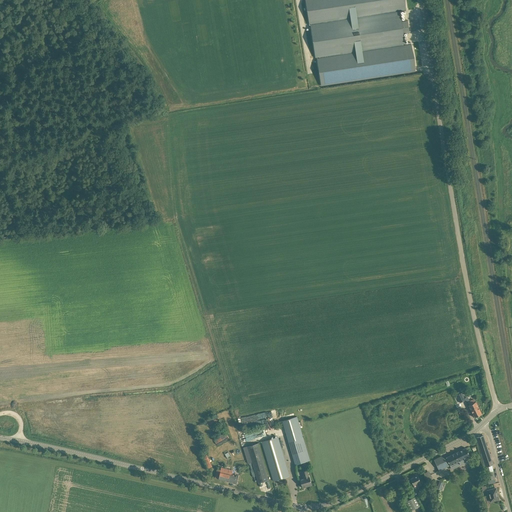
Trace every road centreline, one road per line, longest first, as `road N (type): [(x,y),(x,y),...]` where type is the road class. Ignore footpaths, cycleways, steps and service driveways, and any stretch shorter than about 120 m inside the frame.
road 1 (unclassified): [(496,411),(466,286),(420,0)]
road 2 (tertiary): [(304,507),(0,437)]
road 3 (tertiary): [(485,421),(342,499),(304,507)]
